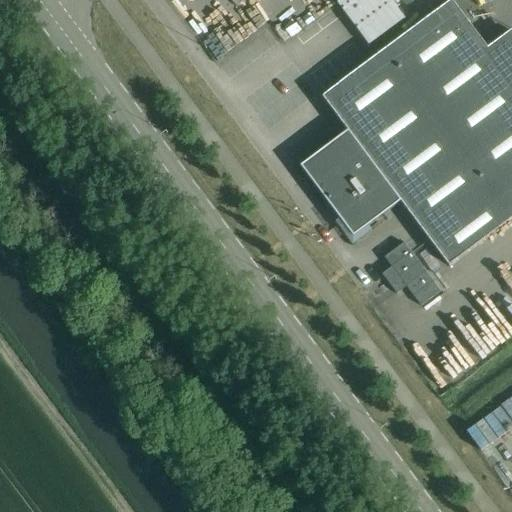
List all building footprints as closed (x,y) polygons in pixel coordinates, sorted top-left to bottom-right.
[(266,0),(244,0),(242,1),(252,19),(271,8),(266,0)] [(348,130),(301,165),(328,201),(332,198),(340,208),(335,212),(353,236),(401,201),(431,242),(511,181),(511,79),(488,47),(452,0),(450,0),(338,84),(322,96),(348,130)] [(369,45),(405,18),(391,0),(340,0),(338,2),(369,45)] [(511,29),(488,47),(511,79),(511,181),(431,242),(449,266),(511,218),(511,29)] [(386,275),(376,282),(390,301),(400,294),(414,313),(434,299),(398,251),(378,265),(386,275)] [(275,287),(284,280),(267,255),(257,262),(275,287)] [(278,289),(297,314),(305,307),(286,282),(278,289)]
